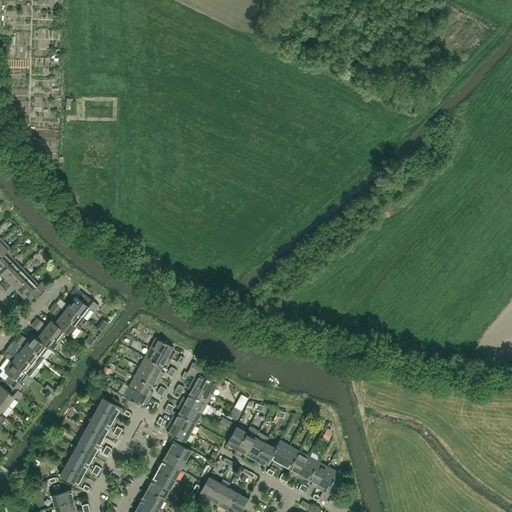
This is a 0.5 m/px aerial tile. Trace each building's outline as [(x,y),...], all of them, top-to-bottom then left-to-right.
[(28,16),(28,0),(6,0),(7,3),(15,3),(15,13),(7,13),(6,23),(12,23),(12,26),(15,26),(15,22),(21,22),(22,16),(28,16)] [(52,23),(54,3),(43,2),(43,11),(33,11),(32,21),(52,23)] [(0,257),(10,248),(2,240),(0,241),(0,257)] [(0,272),(0,273),(14,260),(7,252),(10,248),(0,257),(0,272)] [(0,289),(22,268),(14,260),(0,273),(5,278),(0,282),(0,289)] [(0,289),(3,293),(12,285),(16,289),(30,276),(22,268),(0,289)] [(30,293),(35,298),(46,287),(41,281),(38,284),(30,276),(16,289),(24,298),(30,293)] [(84,317),(91,308),(94,311),(99,305),(82,292),(78,298),(76,296),(68,305),(84,317)] [(65,310),(55,303),(52,307),(77,326),(84,317),(68,305),(65,310)] [(77,326),(52,307),(49,310),(59,318),(55,323),(51,319),(50,320),(66,332),(70,335),(77,326)] [(37,318),(34,322),(59,341),(66,332),(50,320),(47,325),(37,318)] [(31,325),(41,332),(36,338),(48,347),(48,348),(52,350),(59,341),(34,322),(31,325)] [(36,338),(33,335),(29,340),(19,333),(16,337),(41,356),(48,348),(48,347),(36,338)] [(46,360),(41,356),(16,337),(14,340),(23,348),(19,353),(39,369),(46,360)] [(171,351),(173,347),(155,337),(150,347),(171,359),(174,353),(171,351)] [(135,352),(139,344),(126,338),(122,345),(135,352)] [(168,365),(171,359),(150,347),(144,357),(162,367),(165,363),(168,365)] [(39,369),(19,353),(15,358),(6,351),(2,355),(7,358),(27,374),(32,378),(39,369)] [(160,370),(162,367),(144,357),(139,367),(160,378),(164,372),(160,370)] [(27,374),(7,358),(0,367),(11,376),(7,381),(10,384),(19,391),(23,386),(20,383),(27,374)] [(160,378),(139,367),(134,376),(152,386),(154,382),(157,384),(160,378)] [(194,377),(191,383),(212,394),(217,385),(220,386),(223,379),(207,370),(203,377),(200,374),(197,379),(194,377)] [(150,390),(152,386),(134,376),(129,386),(150,397),(153,392),(150,390)] [(212,394),(191,383),(188,389),(191,390),(189,394),(207,404),(212,394)] [(15,397),(19,399),(23,394),(19,391),(10,384),(6,389),(0,384),(0,399),(8,406),(15,397)] [(150,397),(129,386),(123,396),(141,406),(143,402),(146,404),(150,397)] [(207,404),(189,394),(187,398),(184,396),(180,402),(201,414),(207,404)] [(115,417),(120,407),(103,398),(99,405),(93,402),(92,404),(97,407),(97,408),(115,417)] [(0,413),(5,418),(2,415),(8,406),(0,399),(0,413)] [(201,414),(180,402),(177,408),(180,410),(178,413),(196,423),(201,414)] [(172,410),(165,407),(163,410),(169,414),(170,413),(173,415),(175,412),(172,410)] [(115,417),(97,408),(92,417),(110,427),(115,417)] [(196,423),(178,413),(176,417),(173,416),(170,422),(191,433),(196,423)] [(110,427),(92,417),(88,424),(84,422),(83,425),(104,437),(110,427)] [(228,421),(225,426),(231,429),(234,424),(228,421)] [(166,427),(170,429),(167,433),(185,443),(191,433),(170,422),(166,427)] [(104,437),(83,425),(82,426),(86,429),(81,437),(99,446),(104,437)] [(236,450),(246,432),(236,426),(226,444),(236,450)] [(326,430),(322,437),(328,440),(332,434),(326,430)] [(246,455),(256,437),(246,432),(236,450),(246,455)] [(99,446),(81,437),(76,446),(94,456),(99,446)] [(256,460),(265,442),(256,437),(246,455),(256,460)] [(186,460),(191,450),(173,440),(168,450),(186,460)] [(278,466),(290,445),(279,440),(275,448),(270,458),(274,460),(272,463),(278,466)] [(270,458),(275,448),(265,442),(256,460),(266,466),(270,458)] [(289,468),(299,451),(290,445),(278,466),(284,469),(286,466),(289,468)] [(94,456),(76,446),(71,456),(88,466),(94,456)] [(186,460),(168,450),(162,460),(180,470),(186,460)] [(297,477),(309,456),(299,451),(289,468),(293,471),(291,474),(297,477)] [(83,475),(88,466),(71,456),(65,466),(83,475)] [(309,479),(319,461),(309,456),(297,477),(303,480),(305,477),(309,479)] [(180,470),(162,460),(157,470),(175,479),(180,470)] [(317,488),(328,467),(319,461),(309,479),(313,481),(311,484),(317,488)] [(78,486),(83,475),(65,466),(60,476),(78,486)] [(269,470),(269,469),(267,473),(272,475),(275,468),(271,466),(269,470)] [(337,490),(346,473),(339,470),(338,472),(328,467),(317,488),(323,491),(324,488),(329,490),(331,486),(337,490)] [(175,479),(157,470),(152,479),(170,489),(175,479)] [(209,500),(219,482),(208,476),(199,494),(209,500)] [(170,489),(152,479),(146,489),(164,499),(170,489)] [(218,505),(228,487),(219,482),(209,500),(218,505)] [(228,511),(238,493),(228,487),(218,505),(228,511)] [(74,500),(71,489),(51,495),(55,506),(74,500)] [(164,499),(146,489),(141,499),(159,509),(164,499)] [(230,511),(240,511),(248,498),(238,493),(228,511),(230,511)] [(156,511),(159,509),(141,499),(136,508),(142,511),(156,511)] [(73,511),(77,511),(74,500),(55,506),(56,511),(73,511)] [(309,509),(311,505),(302,500),(300,504),(309,509)] [(259,503),(254,511),(262,511),(266,506),(259,503)]
